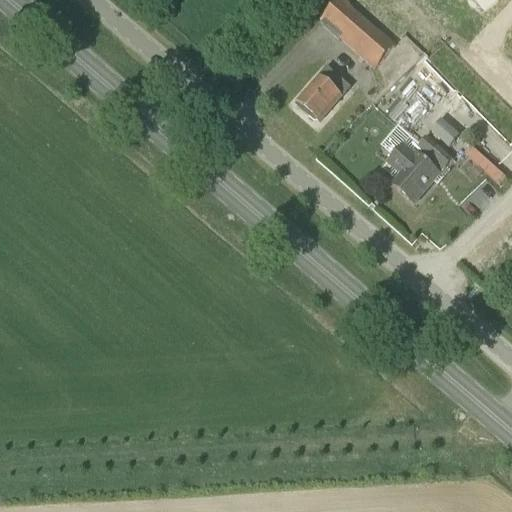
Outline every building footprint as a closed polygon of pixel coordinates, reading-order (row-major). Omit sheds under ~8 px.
[(340,0),(320,24),(321,25),(374,72),(396,47),(343,1),(342,0),(340,0)] [(511,0),(483,0),(423,56),(511,150),(511,0)] [(296,104),(318,124),(349,89),(326,70),(296,104)] [(441,123),(431,135),(449,150),(459,139),(441,123)] [(391,188),(414,208),(441,176),(440,175),(443,171),(453,160),(427,138),(416,150),(420,153),(417,156),(415,154),(414,155),(403,146),(384,168),(398,180),(391,188)]
